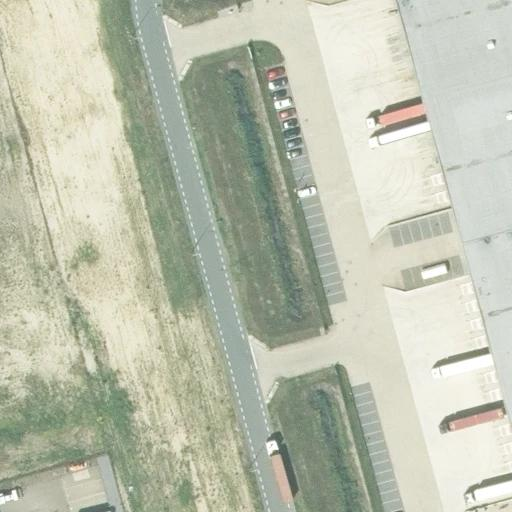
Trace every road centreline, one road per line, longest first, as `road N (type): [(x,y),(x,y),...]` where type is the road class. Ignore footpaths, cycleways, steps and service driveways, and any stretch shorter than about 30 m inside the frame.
road 1 (unclassified): [(144,0),(279,511)]
road 2 (unknown): [(290,10),(377,335)]
road 3 (unknown): [(377,335),(426,511)]
road 4 (unknown): [(154,58),(290,10)]
road 5 (unknown): [(239,366),(377,335)]
